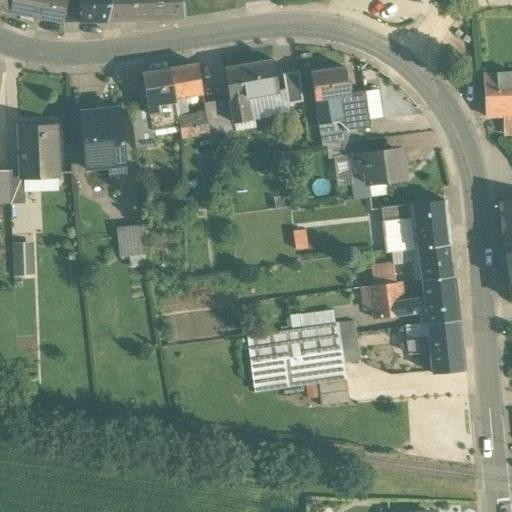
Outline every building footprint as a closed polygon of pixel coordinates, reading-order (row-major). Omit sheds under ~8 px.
[(0,0),(0,11),(8,14),(11,0),(0,0)] [(11,0),(8,14),(61,27),(64,0),(60,0),(59,5),(57,18),(40,15),(42,2),(42,0),(11,0)] [(78,0),(64,0),(61,27),(60,35),(80,35),(79,23),(78,0)] [(78,0),(79,23),(107,22),(111,0),(78,0)] [(145,0),(111,0),(107,22),(147,20),(145,0)] [(145,0),(147,20),(184,19),(181,0),(145,0)] [(59,5),(42,2),(40,15),(57,18),(59,5)] [(272,60),(223,69),(229,99),(229,101),(244,98),(259,96),(272,93),(278,92),(272,60)] [(197,65),(169,70),(174,99),(187,96),(202,94),(197,65)] [(344,68),(310,73),(314,102),(349,96),(349,94),(344,68)] [(465,98),(477,98),(477,69),(465,69),(465,98)] [(169,70),(142,75),(145,91),(148,106),(174,101),(174,99),(169,70)] [(511,76),(511,74),(482,76),(485,118),(502,117),(502,115),(505,115),(504,93),(511,92),(511,76)] [(299,79),(284,81),(287,107),(302,105),(299,79)] [(140,107),(148,106),(145,91),(138,92),(140,107)] [(202,94),(187,96),(190,113),(204,110),(203,103),(215,101),(214,92),(202,94)] [(349,96),(314,102),(317,125),(340,122),(341,131),(361,128),(369,127),(364,92),(349,94),(349,96)] [(272,93),(259,96),(260,101),(263,119),(276,116),(272,93)] [(187,96),(174,99),(174,101),(177,115),(190,113),(187,96)] [(244,98),(248,122),(252,121),(249,103),(260,101),(259,96),(244,98)] [(244,98),(229,101),(233,124),(248,122),(244,98)] [(229,99),(215,101),(218,127),(233,124),(229,101),(229,99)] [(177,115),(174,101),(148,106),(150,126),(178,121),(177,115)] [(218,127),(215,101),(203,103),(204,110),(206,123),(207,129),(218,127)] [(150,126),(148,106),(140,107),(131,109),(135,145),(151,144),(150,126)] [(206,123),(204,110),(190,113),(177,115),(178,121),(179,128),(206,123)] [(121,111),(80,115),(83,145),(86,170),(111,168),(111,163),(127,161),(121,111)] [(502,115),(502,117),(503,135),(511,135),(511,114),(505,115),(502,115)] [(340,122),(317,125),(321,147),(342,144),(363,142),(361,128),(341,131),(340,122)] [(206,123),(179,128),(180,134),(207,129),(206,123)] [(235,134),(233,124),(218,127),(219,137),(235,134)] [(55,125),(18,126),(20,172),(20,179),(23,179),(57,178),(55,125)] [(218,127),(207,129),(208,134),(207,134),(208,147),(220,145),(219,137),(218,127)] [(363,142),(342,144),(344,157),(354,155),(365,154),(363,142)] [(86,170),(83,145),(68,147),(71,176),(86,174),(86,170)] [(365,154),(354,155),(356,173),(367,172),(369,184),(404,179),(402,164),(396,164),(394,150),(365,154)] [(0,172),(0,201),(9,202),(8,173),(0,172)] [(20,172),(8,172),(8,173),(9,202),(9,203),(24,203),(23,179),(20,179),(20,172)] [(369,184),(367,172),(356,173),(344,175),(347,201),(371,198),(369,184)] [(444,201),(412,205),(413,219),(415,234),(448,231),(444,201)] [(511,202),(500,203),(504,242),(511,241),(511,202)] [(390,221),(413,219),(412,205),(388,207),(390,221)] [(397,251),(415,248),(415,234),(413,219),(390,221),(388,207),(379,208),(383,252),(390,252),(397,251)] [(142,226),(116,228),(119,258),(145,255),(142,226)] [(449,244),(448,231),(415,234),(415,248),(417,248),(449,244)] [(417,248),(420,281),(453,277),(449,244),(417,248)] [(33,276),(32,247),(13,248),(15,277),(33,276)] [(397,251),(390,252),(392,263),(399,262),(397,251)] [(393,265),(371,267),(373,287),(395,284),(393,265)] [(424,312),(457,308),(453,277),(420,281),(422,299),(424,312)] [(373,287),(370,288),(370,292),(365,292),(366,300),(371,299),(374,319),(404,315),(402,302),(399,284),(395,284),(373,287)] [(422,299),(402,302),(404,315),(424,312),(422,299)] [(457,308),(424,312),(425,324),(458,320),(457,308)] [(331,312),(298,316),(300,330),(333,325),(331,312)] [(458,320),(425,324),(427,338),(428,353),(461,350),(458,320)] [(300,330),(245,337),(253,392),(318,383),(346,379),(344,364),(360,362),(354,322),(333,325),(300,330)] [(427,338),(407,341),(409,355),(428,353),(427,338)] [(461,350),(428,353),(431,375),(464,371),(461,350)] [(346,379),(318,383),(321,407),(350,403),(346,379)]
